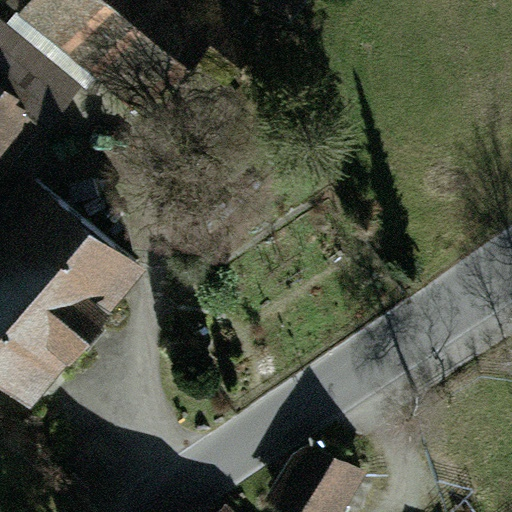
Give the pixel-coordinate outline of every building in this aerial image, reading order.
[(249,47),(193,0),(43,0),(159,96),(196,52),(225,76),(249,47)] [(0,10),(0,139),(29,105),(44,118),(78,76),(0,10)] [(0,220),(0,222),(99,304),(137,259),(37,176),(0,220)] [(0,285),(68,342),(69,343),(101,305),(99,304),(0,222),(0,285)] [(68,342),(0,285),(0,367),(28,390),(68,342)] [(327,511),(354,468),(311,443),(278,498),(301,511),(327,511)]
